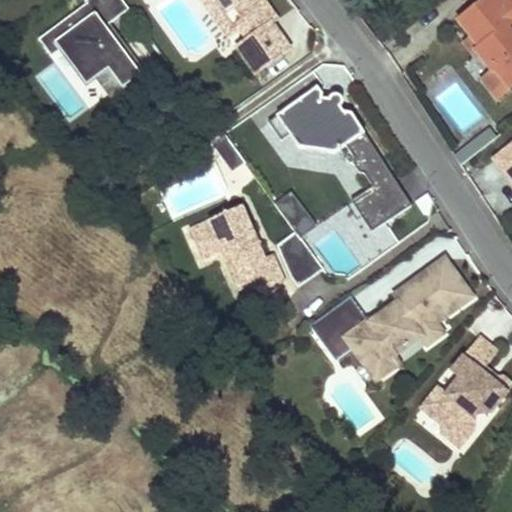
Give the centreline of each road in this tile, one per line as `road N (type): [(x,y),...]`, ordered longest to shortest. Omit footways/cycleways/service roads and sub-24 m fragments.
road 1 (residential): [(511,275),(353,35)]
road 2 (residential): [(353,35),(203,141)]
